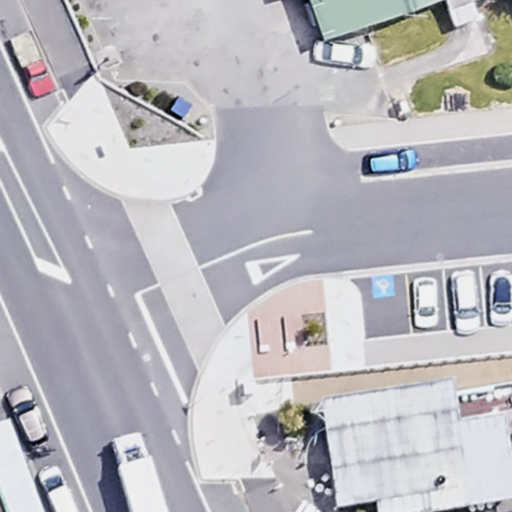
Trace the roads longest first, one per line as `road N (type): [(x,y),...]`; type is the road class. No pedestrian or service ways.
road 1 (unclassified): [(72,320),(265,241),(511,209)]
road 2 (trunk): [(72,320),(151,511)]
road 3 (trunk): [(0,167),(72,320)]
